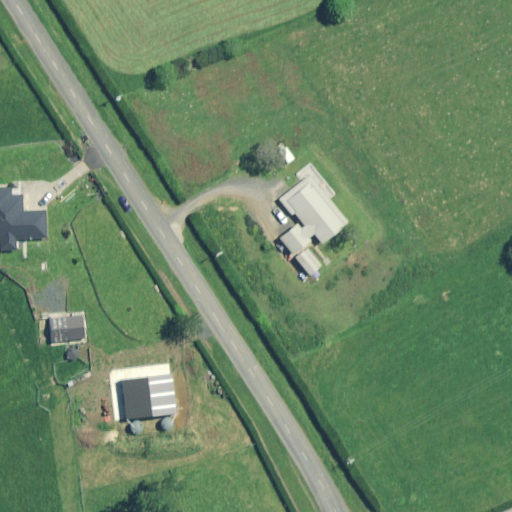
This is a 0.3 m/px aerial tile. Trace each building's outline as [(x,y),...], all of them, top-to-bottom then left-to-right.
[(335,193),(312,166),(301,176),(303,178),(279,199),(292,214),(294,213),(305,226),(301,229),(296,223),(279,238),(293,255),(315,236),(322,244),(348,222),(328,199),(335,193)] [(10,196),(10,188),(0,188),(0,248),(0,251),(16,250),(16,240),(46,239),(44,211),(22,212),(21,195),(10,196)] [(321,266),(308,249),(295,258),(309,276),(321,266)] [(83,314),(50,315),(51,342),(83,341),(83,314)] [(121,382),(127,420),(177,413),(172,375),(121,382)]
